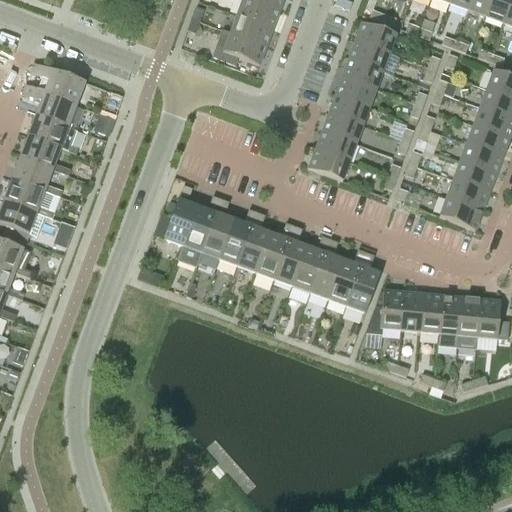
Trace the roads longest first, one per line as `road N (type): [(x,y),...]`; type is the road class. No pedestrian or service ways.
road 1 (residential): [(97,511),(78,453),(75,391),(184,86)]
road 2 (residential): [(277,176),(286,205),(462,269),(496,276),(511,242)]
road 3 (residential): [(152,75),(28,28)]
